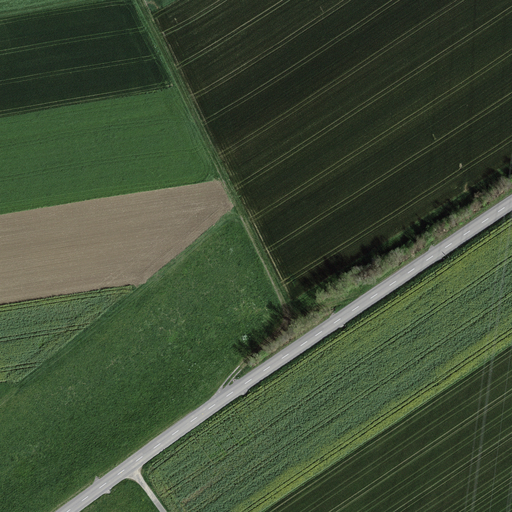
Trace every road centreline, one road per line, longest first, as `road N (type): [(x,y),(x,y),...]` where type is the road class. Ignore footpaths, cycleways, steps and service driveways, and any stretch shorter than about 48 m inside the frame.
road 1 (tertiary): [(511,202),(66,511)]
road 2 (track): [(140,0),(286,310),(280,333),(211,406)]
